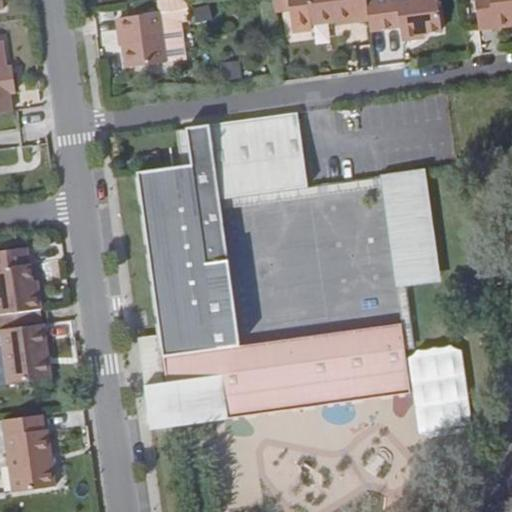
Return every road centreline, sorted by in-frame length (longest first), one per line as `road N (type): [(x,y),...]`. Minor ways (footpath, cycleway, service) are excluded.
road 1 (residential): [(71,125),(511,68)]
road 2 (residential): [(123,511),(82,205)]
road 3 (residential): [(71,125),(53,0)]
